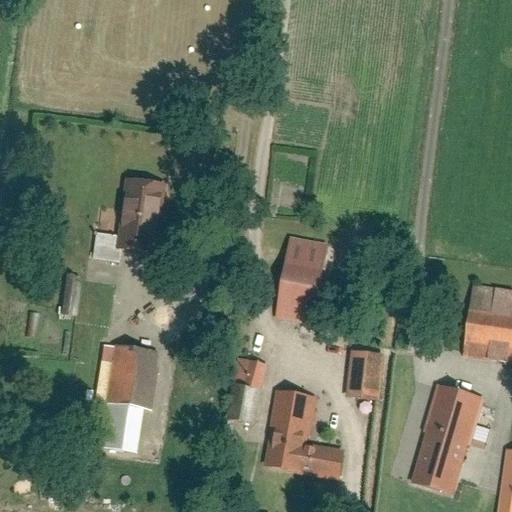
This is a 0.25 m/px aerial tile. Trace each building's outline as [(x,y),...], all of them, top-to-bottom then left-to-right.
[(166,188),(125,182),(117,239),(116,253),(121,254),(157,258),(166,188)] [(119,267),(121,254),(116,253),(117,239),(96,236),(92,263),(119,267)] [(328,247),(289,240),(274,322),(313,329),(328,247)] [(80,278),(64,277),(59,318),(75,320),(80,278)] [(511,293),(473,288),(462,360),(511,367),(511,293)] [(158,356),(100,347),(92,406),(102,408),(141,413),(150,415),(158,356)] [(384,358),(350,355),(345,402),(379,405),(384,358)] [(268,369),(237,361),(231,387),(261,395),(268,369)] [(256,429),(261,395),(231,387),(225,423),(256,429)] [(485,402),(436,388),(422,436),(425,437),(410,489),(453,501),(467,452),(484,457),(491,432),(478,428),(485,402)] [(316,402),(276,395),(262,472),(339,486),(345,454),(308,448),(316,402)] [(134,457),(141,413),(102,408),(96,452),(134,457)] [(511,511),(511,453),(506,453),(497,511),(511,511)]
